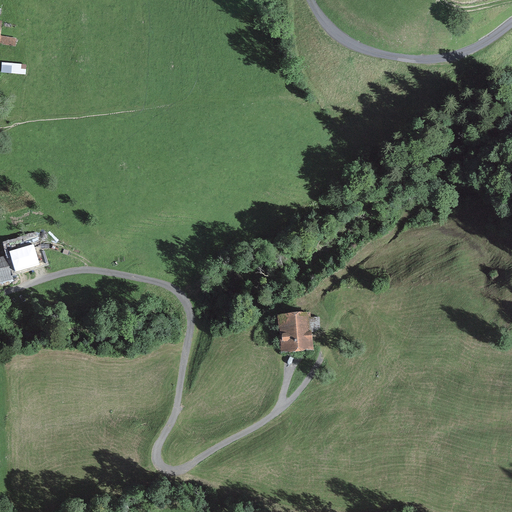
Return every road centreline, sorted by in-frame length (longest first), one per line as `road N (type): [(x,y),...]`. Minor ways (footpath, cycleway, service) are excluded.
road 1 (track): [(0,291),(86,270),(178,292),(190,318),(168,444),(166,463),(174,468),(204,461),(282,414),(313,378)]
road 2 (track): [(310,0),(344,40),(408,58),(462,53),(511,22)]
